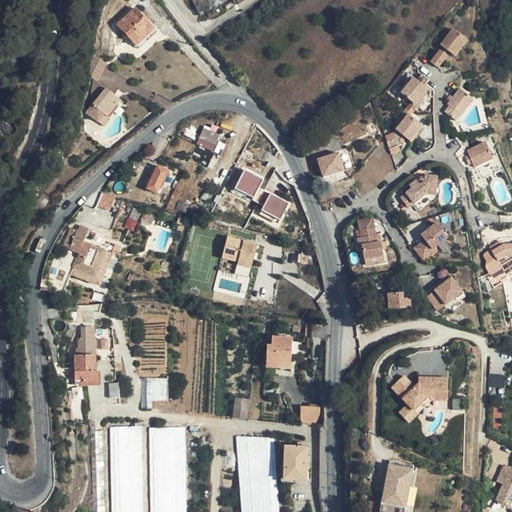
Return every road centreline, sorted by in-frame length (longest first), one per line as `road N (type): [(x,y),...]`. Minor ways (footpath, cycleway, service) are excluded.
road 1 (secondary): [(0,482),(27,495),(45,477),(32,292),(46,238),(161,123),(198,103),(237,102)]
road 2 (secondary): [(321,229),(336,296),(334,511)]
road 3 (secondary): [(51,0),(40,124),(0,198)]
road 4 (unknown): [(334,436),(140,412)]
road 5 (secondary): [(237,102),(271,125),(290,153),(321,229)]
road 6 (residential): [(237,102),(233,83),(167,0)]
